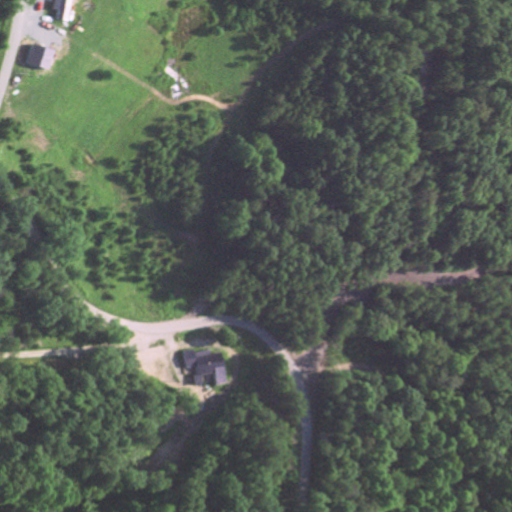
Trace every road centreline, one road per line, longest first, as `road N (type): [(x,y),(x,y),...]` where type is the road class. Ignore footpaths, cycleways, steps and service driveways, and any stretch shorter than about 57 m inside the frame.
road 1 (residential): [(298,511),(299,405),(278,342),(246,321),(154,329),(74,298),(7,198),(0,183),(17,0)]
road 2 (residential): [(154,329),(138,345),(0,354)]
